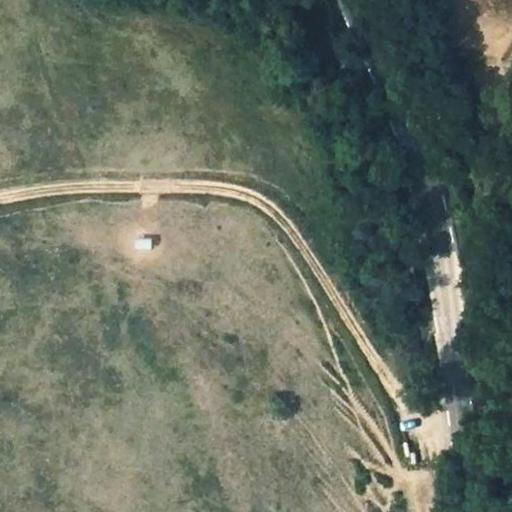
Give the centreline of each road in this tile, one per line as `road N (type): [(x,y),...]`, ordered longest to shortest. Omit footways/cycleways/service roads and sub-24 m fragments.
road 1 (track): [(0,196),(105,183),(230,190),(259,201),(285,220),(404,404),(427,419),(459,423)]
road 2 (unclassified): [(353,0),(398,96),(423,188),(470,511)]
road 3 (track): [(448,321),(488,255),(492,146),(511,71)]
